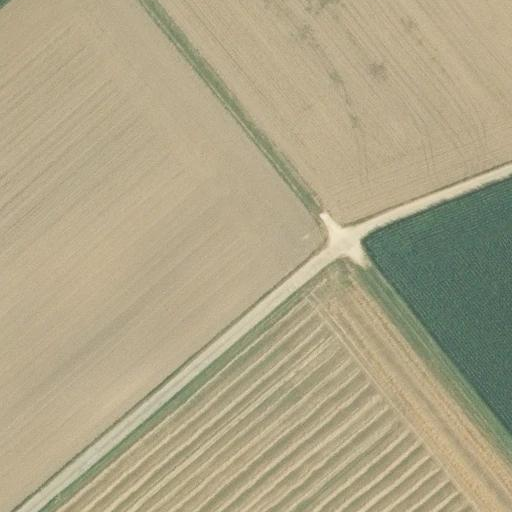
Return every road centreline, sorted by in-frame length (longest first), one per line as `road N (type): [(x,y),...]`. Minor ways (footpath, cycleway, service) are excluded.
road 1 (track): [(344,242),(29,511)]
road 2 (track): [(151,0),(344,242)]
road 3 (track): [(511,446),(344,242)]
road 4 (track): [(511,171),(344,242)]
